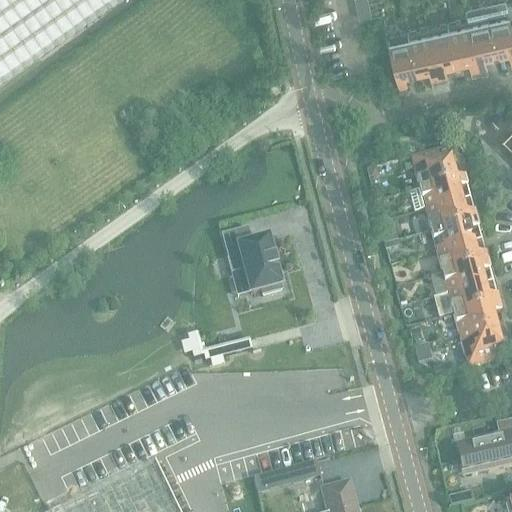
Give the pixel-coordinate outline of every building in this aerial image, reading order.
[(0,0),(0,78),(111,0),(0,0)] [(353,0),(359,22),(371,19),(366,0),(353,0)] [(504,0),(502,0),(485,4),(496,55),(508,52),(511,69),(511,68),(511,34),(509,19),(509,18),(507,11),(504,0)] [(465,9),(467,20),(480,75),(488,74),(484,57),(496,55),(485,4),(465,9)] [(472,77),(480,75),(467,20),(447,24),(456,64),(468,61),(472,77)] [(445,66),(456,64),(447,24),(427,29),(440,84),(448,82),(445,66)] [(431,86),(440,84),(427,29),(408,33),(417,72),(428,70),(431,86)] [(405,75),(417,72),(408,33),(387,38),(400,93),(409,91),(405,75)] [(275,81),(266,87),(271,95),(280,89),(275,81)] [(412,169),(418,191),(455,181),(455,180),(452,169),(449,159),(438,162),(435,152),(409,160),(412,169)] [(376,168),(367,171),(370,180),(379,178),(376,168)] [(463,178),(455,180),(455,181),(418,191),(424,213),(461,203),(458,190),(466,188),(463,178)] [(465,215),(461,203),(424,213),(430,233),(475,221),(473,213),(465,215)] [(477,229),(475,221),(430,233),(436,254),(473,244),(469,231),(477,229)] [(248,230),(221,237),(231,275),(245,272),(251,295),(261,293),(262,297),(281,292),(276,272),(277,271),(275,261),(273,261),(267,241),(252,245),(248,230)] [(397,242),(384,246),(385,251),(398,248),(397,242)] [(476,257),(473,244),(436,254),(441,275),(486,263),(484,255),(476,257)] [(488,271),(486,263),(441,275),(447,296),(484,286),(481,273),(488,271)] [(488,298),(484,286),(447,296),(453,317),(498,305),(495,296),(488,298)] [(500,313),(498,305),(453,317),(458,339),(496,328),(492,315),(500,313)] [(502,350),(496,328),(458,339),(467,370),(493,363),(490,353),(502,350)] [(419,330),(409,332),(412,344),(422,341),(419,330)] [(198,334),(187,337),(193,363),(203,360),(204,363),(252,351),(249,340),(202,352),(198,334)] [(447,364),(432,368),(435,378),(449,374),(447,364)] [(470,477),(511,467),(511,423),(497,427),(499,436),(455,446),(459,464),(466,462),(470,477)] [(316,463),(289,470),(293,486),(320,479),(316,463)] [(53,511),(177,511),(154,464),(53,511)] [(326,511),(357,511),(350,483),(320,491),(326,511)] [(450,508),(474,502),(472,492),(448,498),(450,508)]
